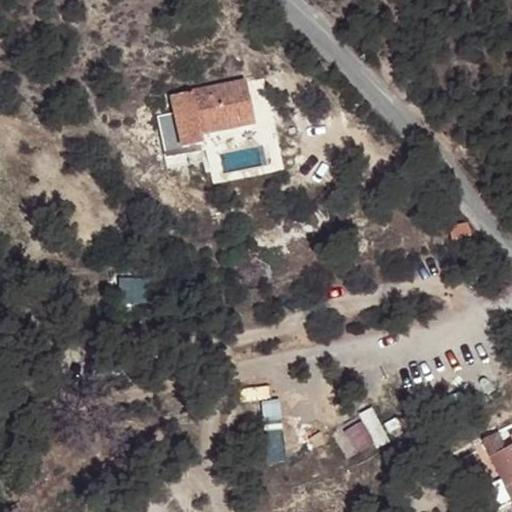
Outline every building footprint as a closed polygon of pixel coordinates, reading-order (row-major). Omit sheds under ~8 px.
[(258,124),(246,82),(173,102),(188,154),(209,148),(206,138),(258,124)] [(206,138),(209,148),(260,133),(258,124),(206,138)] [(466,223),(448,228),(452,241),(469,236),(466,223)] [(283,398),(265,399),(269,461),(287,460),(283,398)] [(344,429),(362,457),(392,438),(374,410),(344,429)] [(511,447),(506,450),(498,432),(485,439),(502,475),(511,497),(511,447)] [(511,499),(511,497),(502,475),(486,483),(497,507),(511,499)]
